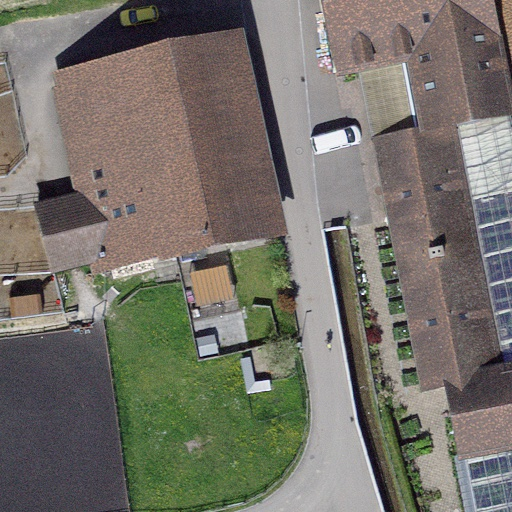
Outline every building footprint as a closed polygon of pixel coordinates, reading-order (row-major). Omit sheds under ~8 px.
[(316,0),(331,74),(413,58),(427,133),(507,118),(482,0),(316,0)] [(511,0),(496,0),(503,55),(501,55),(502,61),(504,60),(507,78),(511,77),(511,0)] [(219,41),(52,77),(95,274),(263,236),(219,41)] [(426,392),(445,389),(458,458),(459,458),(511,447),(511,132),(509,133),(507,118),(427,133),(378,143),(426,392)] [(511,511),(511,447),(459,458),(469,511),(511,511)]
